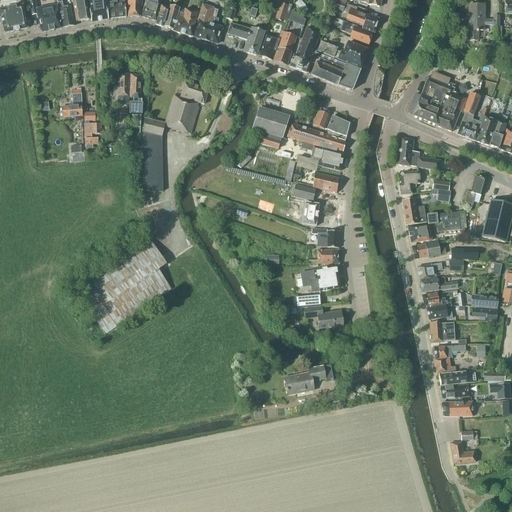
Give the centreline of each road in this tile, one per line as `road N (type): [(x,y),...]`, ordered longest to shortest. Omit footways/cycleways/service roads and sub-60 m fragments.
road 1 (residential): [(393,114),(384,169),(453,480)]
road 2 (tertiary): [(0,49),(148,33),(360,103)]
road 3 (unclassified): [(358,339),(346,266),(346,191),(360,103)]
road 4 (residential): [(393,114),(425,73),(450,0)]
